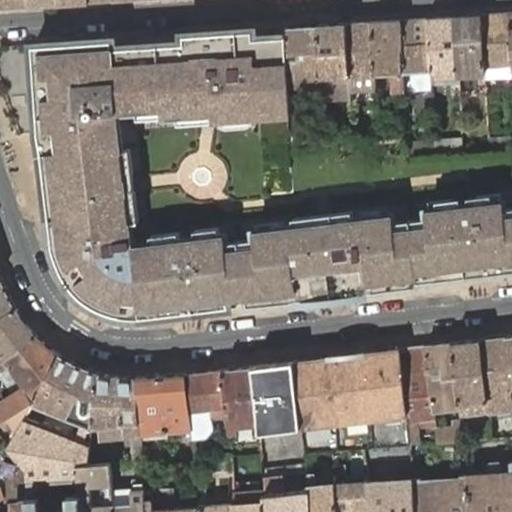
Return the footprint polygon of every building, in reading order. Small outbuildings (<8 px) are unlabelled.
[(0,0),(0,8),(30,6),(29,0),(0,0)] [(509,13),(482,14),(485,65),(486,75),(486,78),(511,76),(511,69),(511,57),(511,48),(509,13)] [(459,70),(459,76),(477,75),(478,86),(487,86),(486,78),(486,75),(485,65),(482,14),(454,16),(459,70)] [(454,16),(428,18),(430,48),(432,71),(459,70),(454,16)] [(405,72),(406,89),(433,88),(432,71),(430,48),(428,18),(401,20),(403,70),(405,70),(405,72)] [(393,89),(406,89),(405,72),(405,70),(403,70),(401,20),(372,22),(376,74),(392,73),(393,89)] [(351,89),(376,88),(376,74),(372,22),(348,23),(351,75),(351,89)] [(348,23),(320,25),(323,77),(324,98),(352,95),(351,89),(351,75),(348,23)] [(320,25),(288,27),(291,59),(292,79),(293,90),(312,89),(313,105),(324,104),(324,98),(323,77),(320,25)] [(89,291),(85,297),(87,299),(88,300),(90,301),(91,303),(92,304),(94,304),(98,307),(101,308),(105,310),(109,312),(112,313),(116,314),(119,315),(123,316),(127,316),(130,317),(134,317),(138,317),(143,316),(142,308),(187,302),(203,299),(247,293),(248,304),(248,306),(331,296),(420,285),(420,282),(511,271),(511,214),(507,215),(506,207),(506,200),(502,200),(479,203),(455,206),(431,208),(428,209),(429,217),(430,225),(413,227),(397,229),(396,221),(395,212),(355,218),(334,220),(317,222),(295,225),(255,229),(257,238),(258,245),(243,247),(229,249),(228,241),(227,233),(221,234),(199,236),(182,238),(154,241),(135,244),(132,221),(129,191),(137,190),(136,176),(128,177),(124,148),(120,110),(138,108),(163,107),(164,115),(182,114),(214,112),(215,120),(219,119),(257,117),(260,117),(289,115),(295,114),(293,90),(292,79),(291,59),(288,27),(287,27),(288,34),(256,36),(211,40),(186,42),(115,46),(114,38),(113,39),(34,44),(1,46),(0,47),(0,87),(17,133),(17,135),(22,134),(0,72),(0,54),(3,51),(34,49),(35,54),(36,80),(37,88),(45,87),(47,113),(39,113),(40,133),(49,132),(51,153),(54,171),(57,200),(59,213),(59,216),(63,244),(71,267),(72,269),(72,271),(74,272),(75,274),(76,276),(77,277),(78,279),(79,280),(79,281),(81,283),(82,284),(83,285),(85,287),(86,289),(88,290),(89,291)] [(185,34),(186,42),(211,40),(210,33),(206,33),(185,34)] [(45,87),(37,88),(39,113),(47,113),(45,87)] [(139,117),(164,115),(163,107),(138,108),(139,117)] [(183,122),(215,120),(214,112),(182,114),(183,122)] [(256,118),(257,117),(219,119),(220,120),(221,122),(222,123),(223,124),(224,125),(225,125),(226,126),(227,126),(229,126),(230,126),(247,126),(248,125),(250,125),(251,124),(252,124),(253,123),(254,122),(255,121),(256,120),(256,118)] [(49,152),(51,153),(49,132),(40,133),(41,137),(40,138),(41,141),(42,142),(43,145),(44,146),(44,147),(45,148),(46,149),(48,150),(49,152)] [(463,136),(436,139),(437,154),(453,153),(463,152),(463,136)] [(511,136),(490,138),(490,151),(511,148),(511,136)] [(436,139),(404,141),(406,156),(437,154),(436,139)] [(132,147),(124,148),(128,177),(136,176),(132,147)] [(141,220),(137,190),(129,191),(132,221),(141,220)] [(478,195),(479,203),(502,200),(501,192),(478,195)] [(430,201),(431,208),(455,206),(454,198),(430,201)] [(294,217),(295,225),(317,222),(334,220),(355,218),(354,209),(294,217)] [(55,246),(63,244),(59,216),(58,217),(57,218),(55,220),(55,221),(54,223),(53,225),(53,226),(53,228),(53,230),(53,232),(54,241),(55,246)] [(413,219),(413,227),(430,225),(429,217),(413,219)] [(413,219),(396,221),(397,229),(413,227),(413,219)] [(198,228),(199,236),(221,234),(220,226),(198,228)] [(152,234),(154,241),(182,238),(181,230),(152,234)] [(242,239),(243,247),(258,245),(257,238),(242,239)] [(242,239),(228,241),(229,249),(243,247),(242,239)] [(84,297),(85,297),(89,291),(88,290),(86,289),(85,287),(83,285),(82,284),(81,283),(79,281),(79,280),(78,279),(77,277),(76,276),(75,274),(74,272),(72,271),(72,269),(71,267),(63,270),(64,272),(65,274),(66,275),(67,276),(67,278),(68,279),(69,280),(70,282),(71,283),(74,286),(76,289),(79,291),(81,294),(84,297)] [(0,319),(17,308),(1,276),(0,276),(0,319)] [(17,308),(0,319),(0,362),(6,359),(38,336),(36,334),(34,332),(33,331),(31,329),(30,328),(28,326),(27,324),(26,322),(24,321),(23,319),(22,318),(22,317),(21,315),(20,314),(19,313),(18,311),(17,310),(17,308)] [(511,362),(509,335),(481,339),(491,410),(511,407),(511,362)] [(39,337),(38,336),(6,359),(26,389),(0,405),(0,423),(4,420),(35,401),(61,355),(60,354),(59,354),(58,353),(57,352),(56,351),(55,351),(54,350),(53,349),(52,349),(50,347),(48,346),(47,344),(45,343),(44,341),(42,340),(41,339),(39,337)] [(481,339),(453,342),(462,407),(463,413),(491,410),(481,339)] [(453,342),(426,346),(435,410),(441,410),(439,401),(452,400),(454,409),(455,415),(463,413),(462,407),(453,342)] [(426,346),(400,348),(408,412),(408,414),(411,444),(412,444),(422,443),(418,420),(436,418),(435,410),(426,346)] [(400,348),(297,361),(304,427),(307,451),(333,449),(366,447),(411,444),(408,414),(408,412),(400,348)] [(63,356),(61,355),(35,401),(94,424),(98,372),(95,371),(92,370),(90,369),(87,368),(85,367),(82,366),(80,365),(77,364),(75,363),(73,362),(72,362),(70,360),(69,360),(67,359),(66,358),(64,357),(63,356)] [(279,363),(254,365),(260,420),(260,421),(261,432),(286,429),(304,427),(297,361),(279,363)] [(254,365),(224,369),(228,407),(231,431),(238,430),(238,423),(260,420),(254,365)] [(224,369),(187,374),(191,411),(228,407),(224,369)] [(99,372),(98,372),(94,424),(94,427),(104,427),(105,437),(131,435),(132,461),(143,461),(141,432),(138,377),(135,377),(132,377),(129,377),(127,377),(124,377),(121,377),(119,376),(116,376),(113,375),(112,376),(110,375),(108,374),(106,374),(105,374),(103,373),(101,373),(99,372)] [(187,374),(162,376),(167,430),(193,428),(191,411),(187,374)] [(162,376),(138,377),(141,432),(167,430),(162,376)] [(439,401),(441,410),(454,409),(452,400),(439,401)] [(78,465),(89,464),(93,433),(31,408),(9,446),(25,466),(28,470),(28,482),(80,479),(78,465)] [(456,429),(437,429),(439,442),(466,440),(464,421),(455,421),(456,429)] [(475,423),(476,439),(492,438),(492,422),(475,423)] [(9,446),(5,440),(0,443),(0,470),(8,480),(25,466),(9,446)] [(111,462),(89,464),(78,465),(80,479),(79,484),(80,494),(82,511),(114,511),(114,505),(113,498),(106,499),(107,507),(93,508),(91,487),(112,485),(111,462)] [(308,464),(264,468),(265,476),(266,494),(310,489),(310,486),(309,471),(308,464)] [(29,511),(29,498),(28,482),(28,470),(25,466),(8,480),(2,484),(6,497),(9,508),(3,511),(29,511)] [(511,511),(511,473),(469,476),(472,511),(511,511)] [(336,476),(336,484),(338,511),(371,511),(369,482),(357,483),(356,478),(345,479),(345,475),(336,476)] [(423,478),(414,478),(414,479),(416,511),(472,511),(469,476),(469,475),(461,475),(462,479),(423,482),(423,478)] [(82,511),(80,494),(69,495),(68,485),(79,484),(80,479),(28,482),(29,498),(29,511),(82,511)] [(416,511),(414,479),(369,482),(371,511),(416,511)] [(310,486),(310,489),(312,511),(338,511),(336,484),(310,486)] [(114,505),(114,511),(146,511),(145,502),(145,500),(145,488),(113,490),(113,498),(114,505)] [(312,511),(310,489),(266,494),(266,501),(267,511),(312,511)] [(154,498),(145,500),(145,502),(146,511),(201,511),(201,507),(155,509),(154,498)] [(267,511),(266,501),(236,503),(234,503),(234,511),(267,511)] [(234,511),(234,503),(201,505),(201,507),(201,511),(234,511)]
